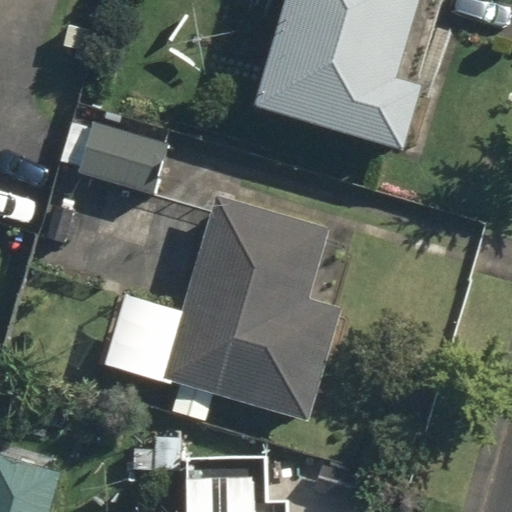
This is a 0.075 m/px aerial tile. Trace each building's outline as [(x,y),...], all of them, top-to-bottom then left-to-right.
[(283,0),(250,117),(401,166),(420,98),(399,92),(425,0),(283,0)] [(60,172),(155,197),(168,145),(73,120),(60,172)] [(124,301),(102,373),(173,393),(167,415),(202,425),(208,403),(310,431),(342,314),(314,307),(334,236),(208,202),(177,315),(124,301)] [(49,511),(54,467),(0,460),(0,511),(49,511)] [(183,511),(252,511),(253,491),(184,490),(183,511)]
